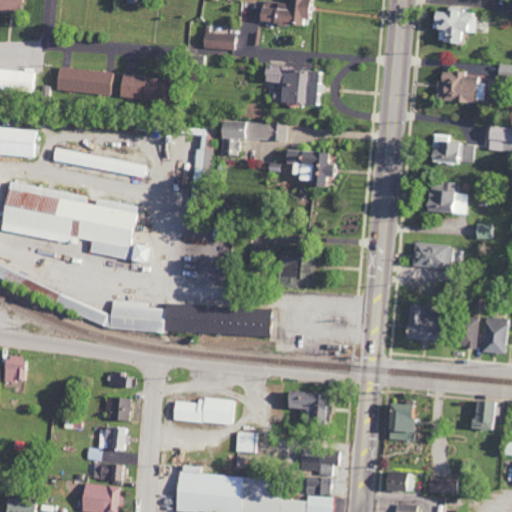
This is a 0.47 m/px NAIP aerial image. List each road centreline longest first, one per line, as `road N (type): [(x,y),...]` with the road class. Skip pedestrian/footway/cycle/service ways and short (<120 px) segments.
road 1 (primary): [(362,511),(406,0)]
road 2 (tertiary): [(374,378),(0,335)]
road 3 (residential): [(147,511),(158,356)]
road 4 (residential): [(511,389),(374,378)]
road 5 (residential): [(511,373),(375,362)]
